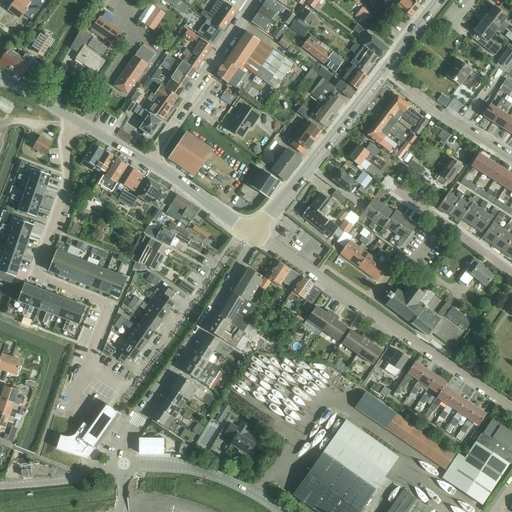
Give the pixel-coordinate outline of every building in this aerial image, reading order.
[(14,0),(7,10),(20,19),(27,9),(26,8),(31,2),(28,0),(14,0)] [(237,11),(221,0),(218,0),(206,18),(208,20),(223,31),(237,11)] [(270,0),(265,0),(262,6),(275,15),(277,11),(282,14),(284,9),(270,0)] [(309,0),(307,4),(313,9),(320,0),(309,0)] [(410,0),(401,0),(397,5),(411,17),(420,6),(411,0),(410,0)] [(179,2),(175,8),(185,14),(188,8),(179,2)] [(147,19),(155,8),(149,4),(138,20),(144,24),(147,19)] [(262,6),(256,14),(269,23),(271,20),(275,23),(279,18),(275,15),(262,6)] [(493,6),(487,14),(505,29),(508,25),(503,22),(507,16),(493,6)] [(155,7),(147,19),(157,25),(165,14),(155,7)] [(298,19),(308,25),(315,16),(305,9),(298,19)] [(200,15),(206,18),(209,14),(204,10),(200,15)] [(356,19),(355,20),(361,25),(363,23),(369,15),(366,12),(363,10),(356,19)] [(283,20),(289,24),(295,16),(289,12),(283,20)] [(269,23),(256,14),(250,23),(265,32),(267,29),(269,27),(267,26),(269,23)] [(487,14),(480,23),(493,33),(497,29),(502,32),(505,29),(487,14)] [(442,15),(438,21),(443,24),(445,21),(447,19),(442,16),(442,15)] [(92,30),(112,43),(121,31),(100,17),(92,30)] [(203,25),(197,33),(214,45),(223,31),(208,20),(204,25),(203,25)] [(272,36),(277,40),(283,32),(284,33),(287,27),(282,23),(278,29),(277,29),(272,36)] [(493,33),(480,23),(473,32),(475,33),(471,38),(488,51),(494,42),(489,38),(493,33)] [(356,24),(353,29),(359,33),(362,29),(356,24)] [(183,37),(192,43),(197,35),(188,29),(183,37)] [(32,46),(35,48),(34,50),(43,56),(54,40),(41,32),(32,46)] [(225,60),(242,71),(244,68),(274,89),(291,64),(244,32),(225,60)] [(301,47),(322,63),(330,53),(328,51),(329,50),(321,44),(310,36),(308,38),(304,43),(301,47)] [(367,41),(364,45),(377,57),(381,59),(388,50),(371,36),(370,37),(370,36),(367,36),(366,39),(366,40),(367,41)] [(278,43),(286,49),(291,42),(283,37),(278,43)] [(87,46),(102,56),(107,48),(93,38),(87,46)] [(186,49),(182,54),(186,57),(199,66),(203,61),(212,47),(198,38),(196,41),(198,43),(192,53),(186,49)] [(350,64),(352,66),(364,75),(377,57),(364,45),(359,52),(358,51),(356,53),(355,54),(356,55),(350,64)] [(100,70),(96,67),(102,59),(84,46),(75,59),(97,74),(100,70)] [(114,86),(127,95),(135,83),(154,55),(142,46),(114,86)] [(498,62),(507,68),(511,61),(511,51),(508,48),(498,62)] [(0,61),(0,64),(21,77),(33,59),(25,54),(22,59),(7,50),(0,61)] [(331,52),(330,53),(322,63),(334,72),(341,63),(339,62),(341,59),(331,52)] [(168,55),(164,61),(190,79),(197,70),(199,66),(186,57),(183,60),(181,64),(168,56),(168,55)] [(465,83),(464,84),(470,88),(472,85),(476,87),(479,83),(468,74),(471,70),(457,59),(445,75),(459,86),(463,81),(465,83)] [(225,60),(215,75),(227,84),(234,89),(245,73),(242,71),(225,60)] [(164,61),(160,66),(168,71),(174,75),(170,79),(171,79),(164,88),(178,97),(184,88),(190,79),(164,61)] [(367,77),(364,75),(352,66),(343,79),(357,90),(367,77)] [(321,67),(317,73),(322,78),(328,82),(333,75),(321,67)] [(158,69),(151,80),(153,81),(161,86),(162,86),(163,84),(157,79),(162,72),(158,69)] [(310,94),(323,104),(335,114),(343,103),(331,94),(336,89),(334,87),(322,78),(317,73),(311,69),(290,96),(301,104),(310,94)] [(142,86),(147,89),(153,81),(151,80),(151,79),(148,77),(142,86)] [(511,82),(505,78),(501,85),(511,91),(511,90),(511,82)] [(339,81),(334,87),(336,89),(350,100),(355,93),(339,81)] [(226,84),(219,94),(227,99),(233,88),(226,84)] [(158,90),(155,95),(171,107),(178,97),(164,88),(162,86),(161,86),(158,90)] [(453,103),(450,108),(456,112),(467,99),(456,91),(449,100),(453,103)] [(171,107),(155,95),(152,93),(150,95),(154,98),(152,102),(150,101),(145,108),(162,119),(171,107)] [(445,107),(450,100),(442,94),(437,101),(445,107)] [(392,101),(391,104),(416,123),(419,120),(405,110),(409,105),(397,96),(396,97),(395,96),(391,100),(392,101)] [(493,122),(503,128),(510,117),(504,113),(507,108),(508,109),(511,102),(511,98),(508,96),(493,122)] [(0,98),(0,108),(7,112),(11,104),(0,98)] [(489,104),(482,115),(493,122),(506,101),(501,98),(495,108),(489,104)] [(122,110),(128,114),(135,104),(129,100),(122,110)] [(228,128),(242,138),(253,122),(255,124),(261,115),(245,104),(228,128)] [(335,114),(323,104),(313,118),(325,127),(335,114)] [(391,104),(385,111),(397,121),(400,117),(410,125),(413,127),(416,123),(391,104)] [(297,113),(307,120),(310,116),(312,113),(302,105),(300,108),(297,113)] [(146,120),(140,128),(145,132),(144,134),(148,137),(149,135),(151,136),(161,122),(138,106),(134,112),(138,115),(139,115),(146,120)] [(385,111),(379,119),(405,139),(407,136),(404,133),(393,125),(397,121),(385,111)] [(503,128),(511,133),(511,118),(510,117),(503,128)] [(422,118),(418,125),(422,128),(427,122),(422,118)] [(379,119),(373,127),(385,136),(388,132),(402,143),(405,139),(379,119)] [(311,124),(303,135),(313,143),(321,132),(311,124)] [(422,128),(418,125),(417,125),(418,125),(414,132),(418,135),(422,128)] [(385,136),(373,127),(371,129),(369,128),(366,133),(367,134),(366,135),(378,145),(382,140),(393,148),(396,145),(385,136)] [(168,158),(193,175),(210,151),(185,134),(168,158)] [(407,141),(411,144),(416,138),(412,134),(407,141)] [(32,147),(44,155),(52,144),(40,135),(33,146),(32,147)] [(313,143),(303,135),(300,139),(297,137),(290,146),(301,154),(305,149),(307,151),(313,143)] [(89,163),(95,166),(105,150),(93,143),(81,163),(87,167),(89,163)] [(269,143),(262,152),(270,159),(278,150),(269,143)] [(258,145),(252,148),(255,155),(260,152),(258,145)] [(348,158),(358,166),(359,165),(365,170),(369,164),(363,159),(368,153),(359,145),(348,158)] [(395,157),(399,160),(405,152),(401,149),(395,157)] [(100,170),(105,173),(115,157),(105,150),(95,166),(94,169),(99,172),(100,170)] [(272,170),(271,171),(283,181),(292,170),(299,160),(287,150),(279,160),(272,170)] [(471,165),(482,173),(490,161),(478,154),(471,165)] [(112,192),(113,190),(116,186),(116,185),(118,182),(128,165),(115,157),(105,173),(98,183),(112,192)] [(436,179),(444,185),(447,181),(450,183),(461,166),(451,158),(436,179)] [(407,165),(420,174),(424,169),(410,160),(407,165)] [(482,173),(494,180),(501,168),(490,161),(482,173)] [(116,185),(116,186),(130,194),(132,192),(135,194),(135,192),(136,192),(142,183),(146,176),(128,165),(118,182),(116,185)] [(399,176),(395,180),(399,183),(401,184),(404,179),(410,172),(404,168),(399,176)] [(494,180),(505,187),(511,176),(511,175),(501,168),(494,180)] [(29,178),(29,180),(46,186),(50,176),(32,170),(29,178)] [(250,185),(268,197),(278,183),(260,170),(250,185)] [(354,181),(339,170),(332,180),(350,193),(357,183),(354,181)] [(361,172),(354,181),(357,183),(364,188),(371,179),(361,172)] [(135,194),(157,208),(151,217),(156,221),(166,206),(161,203),(169,191),(149,179),(145,185),(142,183),(136,192),(135,192),(135,194)] [(460,183),(472,191),(476,186),(467,181),(463,179),(460,183)] [(28,182),(25,191),(43,196),(46,186),(29,180),(28,182)] [(472,191),(483,197),(486,192),(478,188),(481,183),(479,181),(476,186),(472,191)] [(447,216),(460,199),(466,190),(459,185),(456,190),(459,191),(457,194),(458,195),(456,198),(455,197),(448,193),(446,196),(437,208),(447,216)] [(22,199),(22,201),(39,207),(43,196),(25,191),(22,199)] [(132,199),(134,194),(132,193),(130,195),(124,191),(118,201),(124,205),(131,209),(136,201),(132,199)] [(331,196),(341,204),(345,199),(335,191),(331,196)] [(483,197),(495,205),(497,200),(486,192),(483,197)] [(319,193),(310,206),(323,216),(333,204),(319,193)] [(171,204),(166,213),(179,221),(180,221),(185,211),(190,203),(177,195),(172,204),(171,204)] [(449,214),(459,222),(472,203),(474,200),(472,198),(470,197),(468,200),(469,201),(467,204),(465,203),(460,199),(447,216),(448,216),(449,214)] [(367,217),(372,221),(383,205),(373,198),(358,220),(362,223),(365,220),(363,218),(365,216),(367,217)] [(495,205),(506,212),(509,207),(497,200),(495,205)] [(18,211),(36,217),(39,207),(22,201),(21,203),(18,211)] [(461,219),(471,226),(482,210),(485,207),(487,204),(482,201),(480,205),(482,206),(480,209),(472,203),(459,222),(461,219)] [(185,211),(180,221),(187,226),(199,208),(190,203),(185,211)] [(375,223),(382,228),(393,213),(383,205),(372,221),(368,227),(372,230),(375,227),(373,226),(375,223)] [(323,216),(310,206),(302,216),(330,238),(337,228),(323,216)] [(482,210),(471,226),(481,233),(497,211),(493,208),(490,212),(492,213),(490,216),(488,215),(482,210)] [(387,228),(395,233),(406,218),(396,210),(394,213),(393,213),(382,228),(380,232),(384,235),(387,231),(385,230),(387,228)] [(481,238),(492,245),(503,229),(496,224),(498,222),(499,223),(505,214),(501,211),(497,216),(481,238)] [(406,218),(395,233),(401,238),(402,239),(400,241),(399,240),(396,244),(397,244),(401,247),(416,225),(406,218)] [(13,228),(12,230),(29,236),(33,226),(33,225),(15,219),(15,220),(13,228)] [(492,245),(502,252),(511,238),(511,235),(506,231),(508,229),(509,230),(511,227),(507,223),(503,229),(492,245)] [(69,233),(77,236),(80,228),(72,225),(69,233)] [(195,226),(192,230),(208,239),(210,235),(195,226)] [(150,236),(169,246),(175,236),(161,228),(158,233),(147,227),(144,232),(150,236)] [(279,233),(285,238),(290,232),(283,227),(279,233)] [(363,228),(359,234),(362,236),(366,238),(370,233),(363,228)] [(338,229),(334,235),(339,238),(340,236),(343,232),(338,229)] [(11,232),(8,240),(26,246),(29,236),(12,230),(11,232)] [(146,248),(147,247),(164,256),(168,249),(151,240),(151,239),(145,235),(140,245),(146,248)] [(339,238),(336,242),(344,248),(348,242),(340,236),(339,238)] [(511,238),(502,252),(511,259),(511,238)] [(6,248),(5,250),(22,256),(26,246),(8,240),(6,248)] [(340,254),(349,261),(358,248),(349,241),(348,242),(344,248),(340,254)] [(146,267),(156,272),(164,256),(147,247),(140,259),(133,256),(131,260),(136,262),(142,265),(146,267)] [(349,261),(359,268),(368,255),(358,248),(349,261)] [(67,253),(56,249),(48,271),(49,271),(59,275),(67,253)] [(4,252),(1,261),(19,266),(22,256),(5,250),(4,252)] [(377,262),(368,274),(377,281),(386,269),(380,264),(384,259),(387,255),(383,252),(380,256),(377,262)] [(67,253),(59,275),(69,279),(76,259),(77,257),(67,253)] [(359,268),(368,274),(377,262),(368,255),(359,268)] [(86,263),(79,282),(89,286),(96,267),(98,261),(88,258),(86,263)] [(79,282),(86,263),(76,259),(69,279),(79,282)] [(465,270),(466,271),(459,280),(467,285),(473,277),(486,287),(493,277),(478,265),(480,264),(474,259),(465,270)] [(0,271),(10,275),(15,277),(16,277),(15,277),(17,271),(19,266),(1,261),(0,264),(0,271)] [(136,262),(133,269),(140,272),(144,270),(146,267),(142,265),(136,262)] [(269,269),(257,286),(265,291),(272,281),(273,281),(271,283),(277,288),(282,282),(290,287),(288,291),(290,293),(293,289),(301,277),(278,262),(271,271),(269,269)] [(96,267),(89,286),(99,290),(106,271),(96,267)] [(242,279),(234,292),(247,300),(249,297),(255,287),(261,277),(248,269),(242,279)] [(99,290),(109,294),(117,275),(106,271),(99,290)] [(117,272),(117,275),(109,294),(119,298),(119,299),(128,277),(117,272)] [(151,274),(146,280),(155,286),(159,280),(156,277),(151,274)] [(321,291),(301,277),(293,289),(290,293),(286,299),(290,301),(294,296),(297,298),(298,296),(311,305),(321,291)] [(178,287),(191,295),(195,290),(182,281),(178,287)] [(24,284),(18,301),(18,302),(18,301),(26,304),(28,305),(35,288),(27,285),(26,285),(25,284),(24,284)] [(157,290),(154,294),(158,297),(154,302),(168,312),(175,302),(170,298),(173,293),(162,285),(158,291),(157,290)] [(386,297),(389,300),(386,304),(385,305),(427,337),(441,320),(424,308),(434,294),(428,289),(426,292),(425,291),(423,294),(412,286),(410,290),(413,292),(408,299),(396,290),(392,295),(389,293),(386,297)] [(35,288),(28,305),(30,306),(38,309),(45,292),(35,288)] [(441,290),(437,295),(443,299),(446,294),(441,290)] [(45,292),(38,309),(46,312),(48,313),(55,296),(45,292)] [(234,292),(218,317),(235,328),(235,327),(243,332),(248,323),(244,321),(246,318),(241,315),(249,302),(247,300),(234,292)] [(55,296),(48,313),(50,314),(58,317),(65,300),(55,296)] [(65,300),(58,317),(66,320),(69,321),(75,303),(65,300)] [(131,301),(128,307),(132,310),(135,312),(139,307),(136,304),(131,301)] [(140,308),(146,312),(161,322),(168,312),(154,302),(150,308),(143,303),(140,308)] [(75,303),(69,321),(71,321),(79,324),(78,325),(79,325),(86,307),(85,307),(75,303)] [(306,319),(322,330),(333,314),(328,311),(326,314),(315,306),(306,319)] [(452,307),(446,316),(456,323),(462,314),(452,307)] [(146,312),(140,322),(154,332),(161,322),(146,312)] [(118,321),(122,324),(125,319),(121,316),(117,313),(115,318),(118,321)] [(333,314),(322,330),(338,341),(347,328),(337,321),(338,318),(333,314)] [(462,314),(456,323),(466,330),(472,321),(462,314)] [(235,328),(218,317),(210,331),(235,347),(238,342),(230,337),(235,328)] [(125,319),(122,324),(133,332),(145,341),(147,342),(154,332),(140,322),(136,327),(125,319)] [(122,324),(118,321),(114,326),(118,329),(122,324)] [(341,343),(357,354),(368,338),(362,334),(361,337),(350,330),(341,343)] [(133,332),(126,341),(140,352),(147,342),(145,341),(133,332)] [(208,334),(202,344),(213,351),(220,341),(208,334)] [(368,338),(357,354),(373,364),(382,351),(371,344),(373,341),(368,338)] [(140,352),(126,341),(119,351),(117,350),(108,343),(106,342),(102,352),(111,358),(113,356),(124,363),(127,358),(133,362),(140,352)] [(0,369),(6,372),(11,358),(7,356),(7,350),(7,349),(8,345),(5,344),(1,354),(0,357),(0,369)] [(202,344),(196,354),(207,361),(208,360),(211,355),(213,351),(202,344)] [(388,363),(384,370),(395,377),(399,370),(403,364),(408,358),(397,351),(388,363)] [(261,356),(256,352),(242,371),(267,391),(272,384),(274,385),(286,370),(264,353),(261,356)] [(207,361),(196,354),(195,354),(187,364),(183,371),(204,385),(209,388),(220,370),(207,361)] [(11,358),(6,372),(16,375),(20,364),(21,361),(11,358)] [(412,377),(418,381),(425,369),(415,362),(413,364),(399,385),(404,388),(407,383),(408,384),(412,377)] [(342,365),(338,371),(343,374),(347,368),(342,365)] [(418,381),(429,388),(436,376),(425,369),(418,381)] [(35,380),(38,381),(41,374),(40,374),(38,373),(38,372),(32,370),(30,378),(35,380)] [(180,376),(171,389),(183,397),(188,401),(192,395),(208,406),(213,398),(180,376)] [(429,388),(439,394),(444,387),(446,383),(436,376),(429,388)] [(374,384),(370,390),(377,394),(380,388),(374,384)] [(4,386),(0,398),(13,403),(19,405),(20,403),(25,405),(26,402),(27,399),(22,397),(21,400),(15,398),(18,390),(4,386)] [(410,392),(415,395),(418,389),(414,386),(410,392)] [(384,387),(380,394),(386,398),(390,391),(384,387)] [(442,401),(447,404),(454,394),(444,387),(439,394),(429,410),(424,416),(428,418),(433,412),(433,413),(437,407),(437,408),(442,401)] [(172,390),(165,399),(176,407),(183,397),(188,401),(183,397),(171,389),(172,390)] [(371,419),(384,429),(395,414),(365,393),(354,408),(371,419)] [(452,408),(458,412),(464,401),(454,394),(447,404),(439,416),(439,417),(437,419),(441,422),(447,415),(448,415),(452,408)] [(420,400),(424,404),(428,398),(423,395),(420,400)] [(0,398),(0,412),(9,416),(11,411),(13,403),(0,398)] [(158,409),(174,419),(175,420),(181,410),(176,407),(165,399),(159,409),(158,409)] [(462,415),(468,418),(475,408),(464,401),(458,412),(450,423),(450,424),(446,431),(449,434),(462,415)] [(57,448),(69,452),(82,456),(89,446),(95,450),(120,414),(104,403),(87,427),(83,425),(76,435),(74,436),(72,437),(70,438),(68,438),(66,438),(63,438),(61,437),(57,448)] [(192,403),(189,407),(194,411),(195,410),(197,407),(197,406),(192,403)] [(224,405),(214,421),(220,424),(230,408),(224,405)] [(475,408),(468,418),(460,430),(455,438),(460,441),(472,421),(479,425),(486,415),(475,408)] [(158,409),(152,419),(153,420),(162,426),(167,429),(172,422),(174,419),(158,409)] [(9,416),(0,412),(0,429),(0,428),(5,429),(7,421),(13,423),(12,426),(17,428),(19,422),(14,420),(15,418),(9,416)] [(395,414),(384,429),(385,429),(445,470),(455,455),(395,414)] [(476,442),(465,458),(458,454),(441,479),(481,505),(509,464),(507,462),(511,455),(511,432),(493,420),(483,434),(481,433),(476,442)] [(225,432),(234,438),(230,445),(239,450),(238,452),(244,456),(245,454),(246,455),(250,448),(252,449),(257,441),(246,434),(250,427),(242,421),(237,428),(231,424),(225,432)] [(346,421),(325,451),(376,488),(398,458),(346,421)] [(193,431),(199,435),(204,427),(198,423),(193,431)] [(185,429),(180,437),(189,444),(194,435),(185,429)] [(197,443),(192,439),(187,447),(191,450),(197,443)] [(139,454),(162,454),(163,440),(139,440),(139,454)] [(178,453),(184,455),(187,445),(181,443),(178,453)] [(359,511),(376,488),(325,451),(293,495),(316,511),(359,511)] [(387,511),(427,511),(429,509),(403,491),(387,511)]
